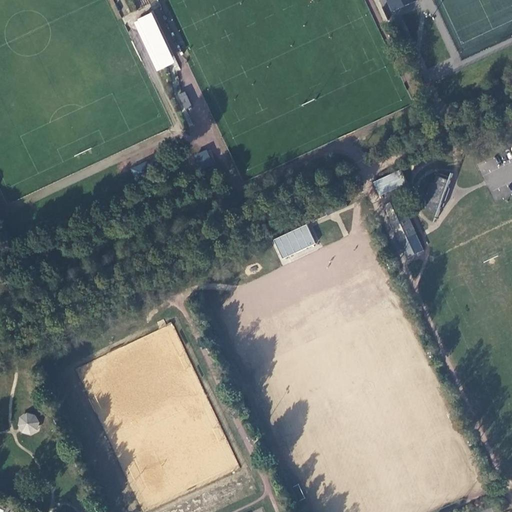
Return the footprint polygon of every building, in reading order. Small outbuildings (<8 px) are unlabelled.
[(378,0),(384,14),(414,2),(413,0),(378,0)] [(174,64),(153,12),(134,20),(155,72),(174,64)] [(178,93),(183,109),(190,106),(185,91),(178,93)] [(194,155),(199,169),(212,164),(207,150),(194,155)] [(135,181),(152,172),(146,161),(129,169),(135,181)] [(402,169),(374,182),(380,195),(408,182),(402,169)] [(451,180),(438,175),(436,183),(433,182),(424,207),(439,214),(441,208),(444,206),(450,188),(449,186),(451,180)] [(402,241),(417,234),(401,198),(400,199),(399,197),(394,199),(395,201),(385,206),(402,241)] [(307,224),(273,239),(281,259),(316,244),(307,224)] [(39,415),(19,413),(17,433),(37,434),(39,415)]
